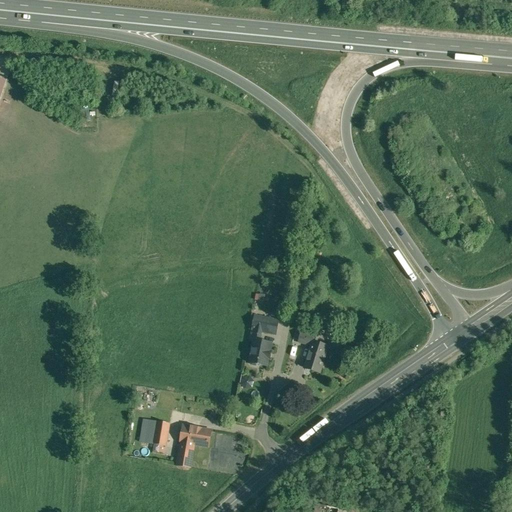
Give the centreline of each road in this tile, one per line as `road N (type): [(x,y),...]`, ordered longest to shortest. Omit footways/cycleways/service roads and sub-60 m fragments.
road 1 (trunk): [(68,14),(214,67),(294,120),(455,338)]
road 2 (trunk): [(68,14),(459,50)]
road 3 (trunk): [(442,288),(352,165),(348,114),(354,95),(386,67),(459,50)]
road 4 (secondary): [(222,511),(455,338)]
